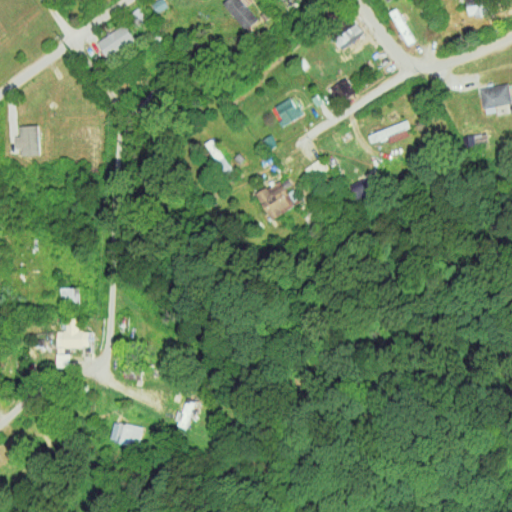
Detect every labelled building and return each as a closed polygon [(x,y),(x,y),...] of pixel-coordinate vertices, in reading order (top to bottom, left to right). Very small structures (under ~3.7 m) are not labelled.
[(156,13),(168,6),(164,0),(155,0),(151,3),(156,13)] [(251,0),(229,0),(225,4),(247,29),(259,19),(247,6),(252,1),(251,0)] [(283,0),(292,8),(299,0),(283,0)] [(488,13),(484,0),(465,0),(470,17),(488,13)] [(408,44),(415,40),(397,7),(389,12),(408,44)] [(332,35),(343,49),(365,33),(354,19),(332,35)] [(97,41),(107,57),(134,39),(124,23),(97,41)] [(330,87),(339,101),(355,92),(346,77),(330,87)] [(483,108),(511,103),(508,83),(480,88),(483,108)] [(302,115),(291,96),(273,106),(284,125),(302,115)] [(390,143),(411,134),(406,120),(368,134),(371,143),(388,137),(390,143)] [(39,155),(38,125),(20,125),(21,155),(39,155)] [(463,136),(465,146),(488,143),(486,132),(463,136)] [(293,187),(293,186),(287,176),(257,195),(273,219),(302,201),(293,187)] [(350,183),(355,198),(376,191),(371,176),(350,183)] [(61,305),(81,305),(81,286),(60,287),(61,305)] [(57,353),(70,353),(70,346),(89,346),(89,330),(79,330),(79,316),(66,316),(66,330),(57,330),(57,353)] [(70,367),(71,354),(57,353),(57,366),(70,367)] [(197,429),(204,403),(186,398),(179,425),(197,429)] [(144,427),(115,420),(111,439),(139,446),(144,427)]
